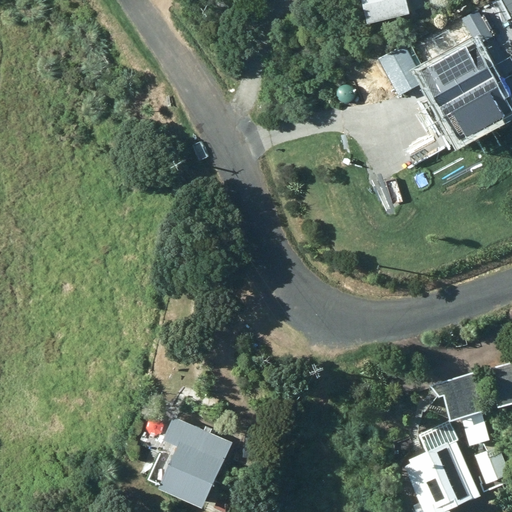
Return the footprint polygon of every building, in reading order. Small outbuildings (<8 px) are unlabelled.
[(404,0),(361,0),(367,26),(408,16),(404,0)] [(461,145),(511,115),(511,111),(473,43),(419,74),(404,46),(378,61),(399,97),(425,82),(461,145)] [(511,363),(489,369),(500,410),(511,406),(511,363)] [(472,375),(430,387),(439,399),(443,398),(451,423),(484,413),(472,375)] [(158,491),(201,511),(231,448),(172,420),(162,440),(179,448),(158,491)] [(448,511),(479,498),(455,441),(457,440),(449,423),(420,435),(428,454),(409,462),(410,465),(404,467),(422,511),(448,511)] [(232,511),(236,504),(220,497),(215,509),(220,511),(232,511)]
